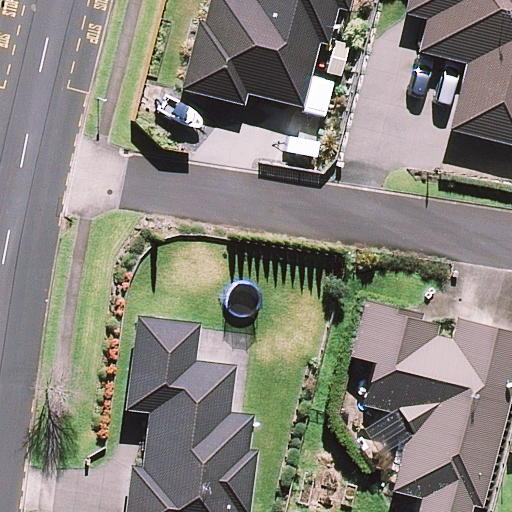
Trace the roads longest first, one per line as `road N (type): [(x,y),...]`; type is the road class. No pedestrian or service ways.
road 1 (residential): [(18,171),(511,243)]
road 2 (tertiary): [(56,0),(18,171)]
